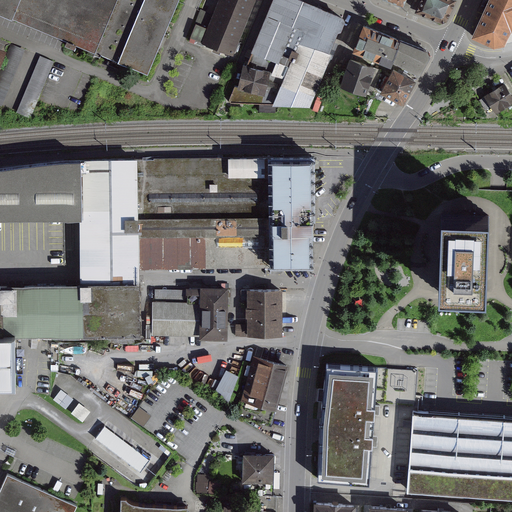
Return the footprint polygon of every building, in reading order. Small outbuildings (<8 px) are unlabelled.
[(185,0),(0,0),(0,13),(153,78),(185,0)] [(260,0),(223,0),(218,14),(202,8),(191,38),(239,56),(260,0)] [(312,5),(297,0),(275,0),(252,65),(286,77),(299,41),(312,5)] [(451,0),(421,0),(416,12),(443,25),(454,1),(451,0)] [(511,0),(488,0),(473,34),(494,45),(504,42),(511,28),(511,27),(511,0)] [(352,20),(312,5),(299,41),(339,56),(352,20)] [(403,42),(364,26),(352,53),(391,70),(393,65),(403,42)] [(319,109),(339,56),(299,41),(286,77),(252,65),(237,104),(319,109)] [(426,51),(403,42),(393,65),(419,76),(429,58),(426,51)] [(33,53),(13,46),(0,76),(0,105),(30,119),(54,62),(33,53)] [(0,75),(10,52),(0,47),(0,75)] [(375,69),(350,61),(342,88),(367,95),(375,69)] [(414,82),(394,71),(380,94),(401,106),(414,82)] [(511,103),(511,86),(509,81),(488,93),(491,98),(483,103),(487,110),(494,106),(498,112),(511,103)] [(147,264),(271,268),(270,151),(146,161),(147,264)] [(314,173),(314,151),(270,151),(271,268),(312,266),(312,242),(314,173)] [(148,279),(147,264),(146,161),(78,163),(79,217),(80,280),(148,279)] [(0,218),(79,217),(78,163),(0,169),(0,218)] [(441,203),(438,293),(486,294),(489,205),(441,203)] [(148,279),(80,280),(81,336),(149,335),(148,279)] [(0,337),(81,336),(80,280),(0,281),(0,337)] [(157,298),(157,334),(227,334),(226,285),(200,285),(200,298),(157,298)] [(291,333),(289,288),(243,289),(243,302),(254,302),(254,325),(239,325),(239,335),(291,333)] [(61,353),(91,353),(91,341),(61,340),(61,353)] [(0,344),(0,376),(15,377),(14,344),(0,344)] [(293,363),(258,352),(244,398),(280,409),(294,364),(293,363)] [(318,479),(370,482),(372,457),(376,392),(378,361),(325,358),(318,479)] [(63,388),(55,397),(67,407),(75,397),(63,388)] [(274,426),(280,409),(244,398),(239,414),(274,426)] [(80,401),(73,411),(84,420),(92,409),(80,401)] [(133,417),(146,425),(153,413),(140,406),(133,417)] [(511,414),(412,409),(409,484),(511,490),(511,414)] [(106,424),(97,436),(142,470),(151,459),(106,424)] [(272,487),(273,449),(245,449),(245,473),(254,473),(254,487),(272,487)] [(75,511),(79,505),(8,474),(0,491),(0,511),(75,511)] [(199,492),(221,491),(221,477),(198,477),(199,492)] [(272,487),(254,487),(254,505),(275,505),(275,487),(272,487)] [(124,497),(120,496),(118,511),(188,511),(188,504),(133,504),(124,497)] [(356,511),(357,504),(317,502),(316,511),(356,511)]
